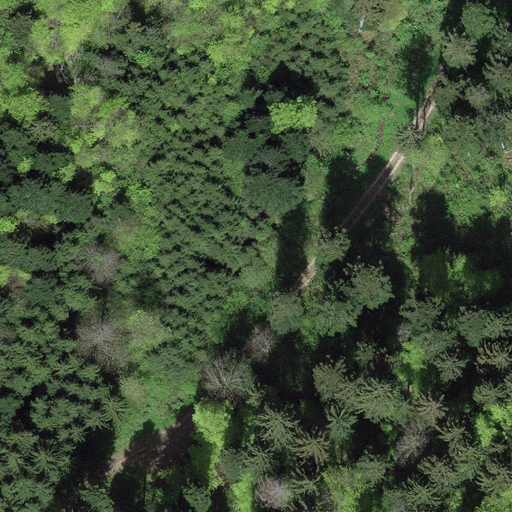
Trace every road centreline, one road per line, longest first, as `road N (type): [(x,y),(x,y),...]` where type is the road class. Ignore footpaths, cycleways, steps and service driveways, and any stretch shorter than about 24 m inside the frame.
road 1 (track): [(68,511),(103,470),(201,408),(317,264),(423,110),(481,0)]
road 2 (track): [(114,0),(0,106)]
